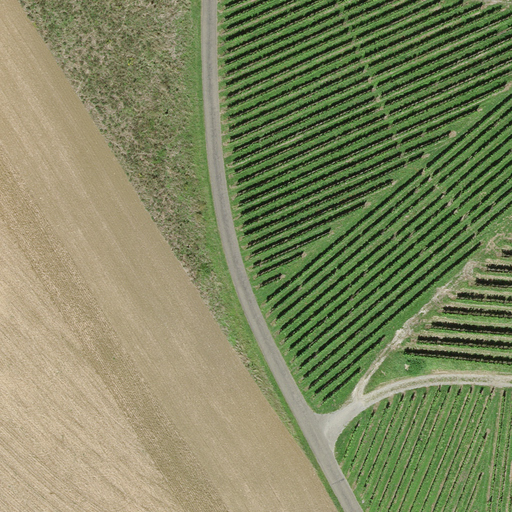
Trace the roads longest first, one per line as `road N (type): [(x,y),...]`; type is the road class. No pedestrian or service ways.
road 1 (track): [(207,0),(206,106),(230,261),(348,511)]
road 2 (track): [(357,404),(386,358),(511,221)]
road 3 (track): [(511,386),(404,383),(357,404),(313,440)]
